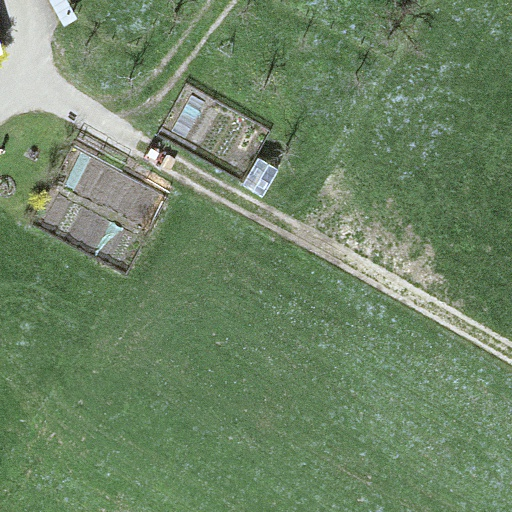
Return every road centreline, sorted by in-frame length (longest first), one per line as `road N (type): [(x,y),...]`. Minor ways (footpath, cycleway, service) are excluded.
road 1 (track): [(511,357),(131,138)]
road 2 (track): [(223,0),(141,108),(131,138)]
